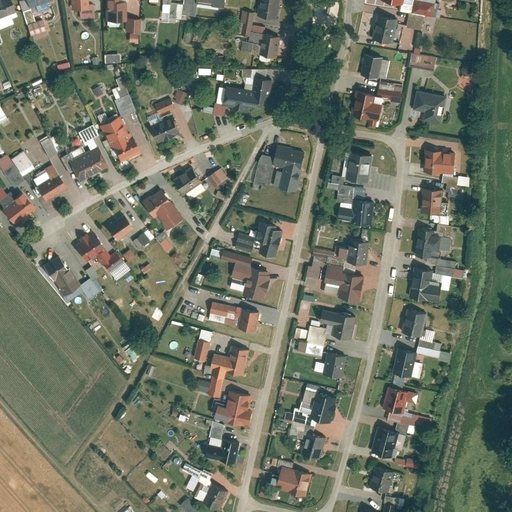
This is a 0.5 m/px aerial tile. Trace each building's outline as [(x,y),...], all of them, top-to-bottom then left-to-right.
[(10,0),(0,0),(0,14),(15,9),(10,0)] [(123,0),(117,0),(116,0),(106,0),(106,19),(125,19),(125,17),(124,0),(123,0)] [(196,0),(183,0),(183,3),(182,12),(195,13),(196,0)] [(278,0),(258,0),(257,15),(277,17),(278,0)] [(434,3),(420,0),(414,0),(412,11),(432,15),(434,3)] [(183,3),(172,1),(170,17),(181,18),(182,12),(183,3)] [(79,17),(94,16),(94,3),(88,4),(88,6),(79,7),(79,17)] [(26,23),(34,20),(30,8),(22,11),(26,23)] [(254,11),(243,10),(240,34),(251,36),(254,11)] [(397,18),(377,14),(372,38),(392,42),(397,18)] [(125,31),(138,31),(138,17),(125,17),(125,19),(125,31)] [(34,20),(26,23),(30,34),(45,30),(41,18),(34,20)] [(132,32),(131,41),(140,42),(141,34),(132,32)] [(278,34),(262,32),(259,54),(276,56),(278,34)] [(439,56),(422,54),(422,48),(415,48),(413,64),(438,67),(439,56)] [(382,56),(366,53),(362,74),(378,77),(382,56)] [(119,86),(112,89),(117,99),(129,93),(121,76),(116,79),(119,86)] [(261,107),(263,97),(268,98),(272,79),(256,76),(253,90),(227,86),(223,105),(226,105),(233,106),(232,109),(243,110),(243,108),(246,109),(247,105),(261,107)] [(403,85),(381,81),(378,95),(401,99),(403,85)] [(187,92),(179,89),(176,99),(184,102),(187,92)] [(446,95),(415,89),(412,107),(426,110),(424,119),(440,122),(446,95)] [(355,90),(351,114),(370,118),(369,125),(376,126),(380,101),(371,99),(372,93),(355,90)] [(135,108),(129,93),(117,99),(115,100),(121,114),(135,108)] [(172,97),(156,103),(160,114),(176,107),(172,97)] [(2,104),(0,105),(0,121),(0,122),(9,118),(2,104)] [(216,104),(214,113),(224,115),(226,105),(223,105),(216,104)] [(171,112),(148,121),(156,141),(179,132),(171,112)] [(119,115),(100,124),(117,160),(139,150),(130,131),(127,132),(119,115)] [(49,137),(41,141),(49,156),(57,151),(49,137)] [(97,144),(68,159),(79,180),(107,164),(97,144)] [(304,152),(276,146),(275,153),(261,150),(259,161),(283,166),(279,186),(296,190),(304,152)] [(453,151),(425,149),(424,171),(452,173),(453,151)] [(33,166),(22,150),(11,158),(22,174),(33,166)] [(372,154),(350,150),(346,179),(368,182),(372,154)] [(0,157),(0,166),(2,170),(13,164),(6,154),(0,157)] [(13,164),(2,170),(13,186),(23,179),(13,164)] [(52,164),(45,169),(51,178),(58,174),(52,164)] [(192,166),(173,178),(182,193),(201,181),(192,166)] [(221,167),(207,176),(214,185),(228,177),(221,167)] [(38,186),(45,199),(65,187),(58,174),(51,178),(38,186)] [(339,184),(338,200),(352,202),(353,185),(339,184)] [(0,197),(2,201),(10,194),(3,185),(0,187),(0,197)] [(161,187),(141,201),(152,216),(155,214),(165,229),(182,217),(161,187)] [(442,189),(423,188),(420,211),(440,212),(442,189)] [(1,208),(13,224),(35,207),(21,189),(11,197),(13,199),(1,208)] [(374,200),(353,198),(352,208),(351,219),(351,222),(371,224),(374,200)] [(338,218),(351,219),(352,208),(339,207),(338,218)] [(124,212),(107,224),(117,238),(133,226),(124,212)] [(270,223),(259,221),(255,238),(262,240),(260,252),(276,256),(282,230),(269,227),(270,223)] [(168,252),(176,247),(161,225),(157,228),(161,234),(157,236),(168,252)] [(440,231),(418,228),(415,254),(428,256),(429,247),(438,248),(440,231)] [(148,229),(132,240),(138,248),(154,237),(148,229)] [(95,231),(76,243),(86,259),(95,254),(105,247),(95,231)] [(254,236),(239,233),(238,240),(253,243),(254,236)] [(369,240),(348,238),(346,259),(366,262),(369,240)] [(253,243),(238,240),(236,248),(251,251),(253,243)] [(346,247),(337,246),(335,256),(344,257),(346,247)] [(105,247),(95,254),(99,260),(109,254),(105,247)] [(335,250),(314,247),(313,255),(334,258),(335,250)] [(130,261),(137,255),(132,248),(125,254),(130,261)] [(252,257),(222,250),(220,259),(234,262),(250,266),(252,257)] [(115,279),(129,268),(115,251),(109,254),(99,260),(115,279)] [(62,295),(80,284),(68,265),(66,267),(58,254),(40,266),(49,279),(51,278),(62,295)] [(454,274),(456,260),(437,258),(435,271),(454,274)] [(312,265),(308,265),(306,275),(319,277),(322,263),(313,261),(312,265)] [(250,266),(234,262),(231,277),(246,280),(243,294),(263,298),(270,270),(250,266)] [(343,266),(327,263),(324,280),(340,283),(342,271),(343,266)] [(432,268),(415,266),(410,297),(438,301),(441,284),(430,283),(432,268)] [(363,274),(342,271),(340,283),(338,296),(359,300),(363,274)] [(90,278),(80,284),(89,298),(99,291),(90,278)] [(235,306),(212,301),(209,312),(226,315),(227,312),(234,313),(235,306)] [(259,310),(243,307),(238,328),(254,331),(259,310)] [(425,312),(407,308),(402,330),(420,334),(425,312)] [(320,321),(333,323),(335,312),(322,310),(320,321)] [(350,339),(355,314),(336,310),(335,312),(333,323),(331,335),(350,339)] [(327,327),(309,324),(306,340),(324,344),(327,327)] [(436,356),(439,342),(419,337),(416,351),(436,356)] [(210,342),(198,339),(193,357),(205,360),(210,342)] [(324,344),(306,340),(304,351),(322,354),(324,344)] [(243,375),(248,349),(231,345),(228,356),(225,371),(243,375)] [(416,351),(399,347),(393,371),(410,375),(416,351)] [(346,354),(327,351),(323,372),(342,376),(346,354)] [(225,371),(228,356),(213,353),(210,368),(213,368),(225,371)] [(424,375),(426,361),(419,360),(417,374),(424,375)] [(220,396),(225,371),(213,368),(210,381),(208,391),(208,393),(220,396)] [(208,391),(210,381),(199,378),(197,388),(208,391)] [(408,389),(389,385),(383,406),(389,408),(403,411),(408,389)] [(251,394),(229,390),(228,398),(226,398),(225,406),(216,405),(213,418),(245,424),(251,394)] [(334,395),(317,390),(310,416),(328,421),(334,395)] [(386,419),(414,425),(416,414),(403,411),(389,408),(386,419)] [(288,410),(287,419),(295,420),(296,411),(288,410)] [(224,423),(213,421),(210,435),(221,437),(224,423)] [(397,429),(379,425),(373,450),(391,454),(393,445),(396,431),(397,429)] [(326,435),(307,430),(301,453),(319,458),(326,435)] [(393,445),(402,448),(405,433),(396,431),(393,445)] [(239,441),(222,438),(221,446),(218,459),(234,462),(239,441)] [(218,459),(221,446),(208,443),(205,456),(218,459)] [(158,451),(166,459),(174,452),(166,444),(158,451)] [(409,464),(424,467),(425,460),(410,457),(409,464)] [(203,502),(212,483),(208,481),(211,474),(187,463),(183,471),(189,474),(187,478),(196,482),(190,496),(203,502)] [(311,472),(281,465),(276,487),(306,494),(311,472)] [(395,469),(376,465),(370,486),(390,491),(395,469)] [(228,490),(212,483),(203,502),(219,509),(228,490)] [(272,497),(274,487),(264,484),(261,495),(272,497)] [(385,510),(388,511),(396,511),(403,498),(392,493),(385,510)]
